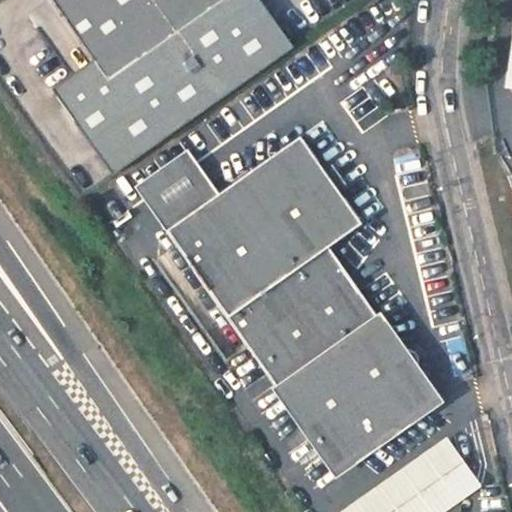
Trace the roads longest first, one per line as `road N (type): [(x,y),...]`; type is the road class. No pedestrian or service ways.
road 1 (residential): [(448,0),(438,71),(511,422)]
road 2 (trunk): [(186,511),(0,240)]
road 3 (trunk): [(134,511),(0,335)]
road 4 (unknown): [(460,511),(484,495),(464,405)]
